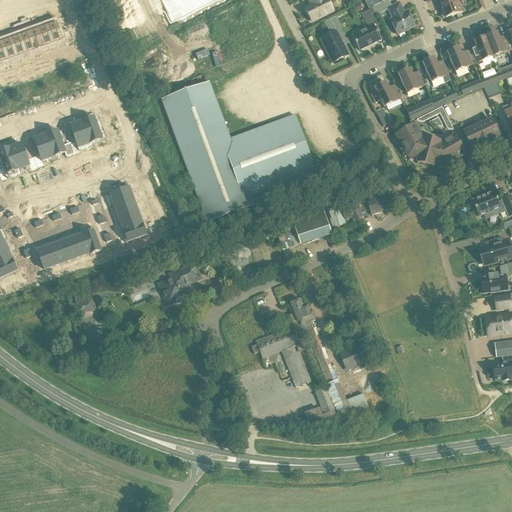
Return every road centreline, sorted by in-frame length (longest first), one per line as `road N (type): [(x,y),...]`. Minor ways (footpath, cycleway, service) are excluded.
road 1 (secondary): [(200,454),(315,468),(511,441)]
road 2 (residential): [(19,208),(138,164),(66,0)]
road 3 (unclassified): [(212,327),(221,309),(411,210)]
road 4 (secondary): [(0,357),(76,410),(200,454)]
road 5 (unclassified): [(0,404),(103,462),(184,489)]
road 6 (residential): [(427,201),(477,383)]
road 7 (track): [(392,432),(322,442),(208,426)]
road 8 (residential): [(411,210),(347,82)]
road 9 (residential): [(277,0),(319,84),(326,91),(347,82)]
